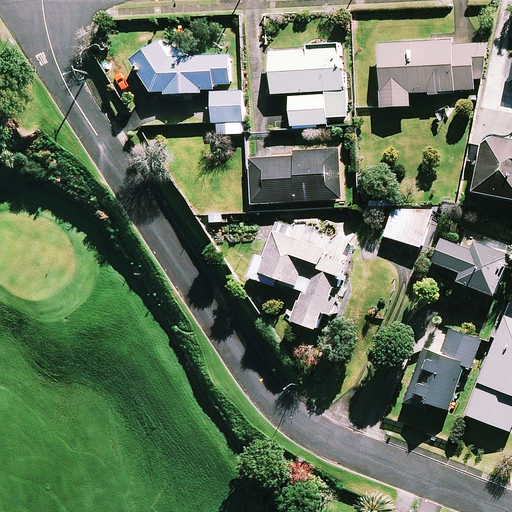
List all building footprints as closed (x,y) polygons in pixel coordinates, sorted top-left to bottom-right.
[(177,38),(131,63),(153,96),(166,96),(166,99),(192,100),(192,98),(204,99),(205,93),(215,93),(216,88),(232,89),(234,62),(195,60),(177,38)] [(431,95),(431,98),(441,98),(441,95),(475,94),(475,82),(486,82),(486,46),(382,46),(382,111),(412,111),(412,95),(431,95)] [(326,121),(348,120),(346,74),(343,74),(341,48),(307,49),(307,53),(271,55),(274,98),(291,97),(293,130),(327,128),(326,121)] [(245,96),(212,95),(211,125),(227,126),(226,137),(243,137),(245,96)] [(511,138),(501,138),(484,148),(475,199),(511,205),(511,138)] [(343,202),(341,153),(296,155),(296,160),(251,162),(253,207),(343,202)] [(434,212),(395,210),(386,239),(422,250),(434,212)] [(346,270),(358,241),(347,223),(334,225),(320,219),(297,224),(294,231),(280,226),(267,261),(260,259),(251,281),(275,290),(277,284),(305,295),(294,325),(318,334),(324,316),(333,319),(339,302),(331,299),(334,291),(338,292),(346,270)] [(472,253),(443,242),(434,266),(463,277),(459,286),(497,301),(511,260),(511,259),(475,245),(472,253)] [(511,321),(506,319),(470,419),(511,434),(511,321)] [(482,342),(451,332),(443,357),(425,351),(407,405),(426,411),(427,407),(450,415),(465,370),(472,372),(482,342)]
